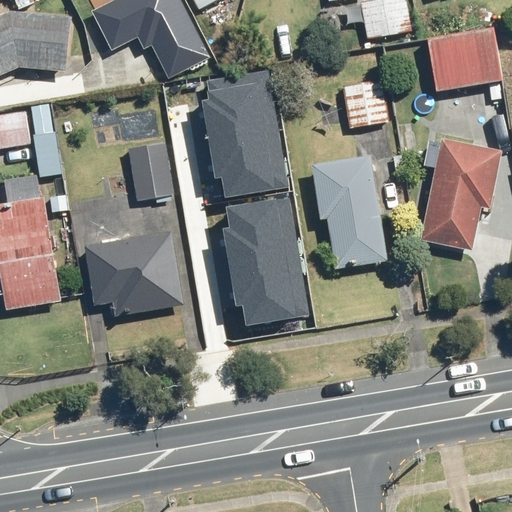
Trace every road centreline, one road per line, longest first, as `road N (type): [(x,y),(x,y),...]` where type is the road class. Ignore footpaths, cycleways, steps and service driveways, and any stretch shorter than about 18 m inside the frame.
road 1 (primary): [(2,483),(347,430)]
road 2 (primary): [(347,430),(511,400)]
